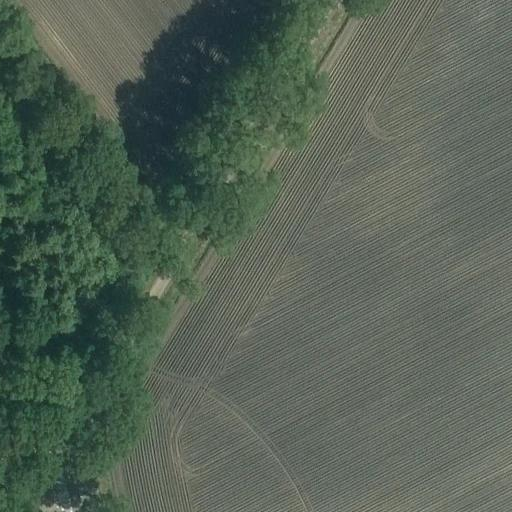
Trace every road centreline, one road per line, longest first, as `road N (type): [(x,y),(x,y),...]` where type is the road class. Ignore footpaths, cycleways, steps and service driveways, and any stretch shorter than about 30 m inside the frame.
road 1 (unclassified): [(70,415),(102,383),(330,0)]
road 2 (tertiary): [(0,305),(70,415)]
